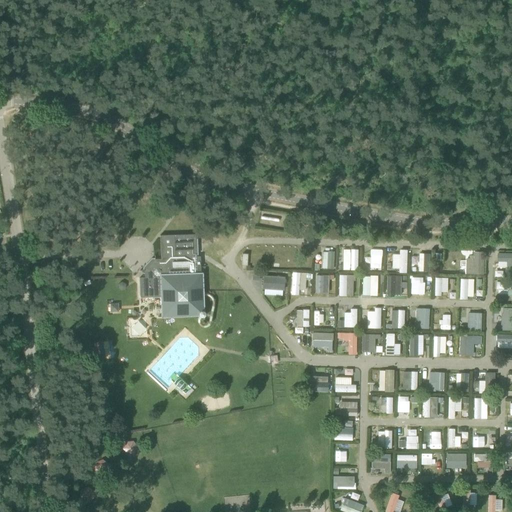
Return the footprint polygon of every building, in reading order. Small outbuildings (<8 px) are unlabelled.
[(145,277),(139,278),(140,297),(162,296),(163,316),(200,314),(200,315),(201,317),(204,317),(206,315),(206,312),(204,311),(203,311),(201,274),(202,274),(200,256),(197,256),(197,253),(194,253),(193,238),(196,238),(196,234),(160,235),(161,259),(155,259),(144,270),(145,277)] [(358,269),(358,249),(343,248),(343,269),(358,269)] [(369,267),(381,268),(382,249),(370,249),(369,267)] [(392,267),(398,268),(398,272),(407,272),(407,249),(400,249),(399,254),(392,254),(392,267)] [(321,268),(334,269),(335,251),(322,251),(321,268)] [(467,255),(466,273),(483,274),(484,251),(474,251),(474,256),(467,255)] [(418,252),(418,270),(430,271),(431,253),(418,252)] [(511,253),(497,253),(497,262),(507,262),(507,278),(511,277),(511,253)] [(316,274),(315,292),(329,292),(329,275),(316,274)] [(338,295),(354,295),(354,274),(338,274),(338,295)] [(284,295),(285,276),(264,275),(264,294),(284,295)] [(378,295),(378,276),(362,275),(361,295),(378,295)] [(385,275),(386,296),(401,296),(401,275),(385,275)] [(424,294),(424,277),(411,276),(410,294),(424,294)] [(448,291),(448,277),(434,277),(434,295),(441,295),(441,290),(448,291)] [(467,299),(467,295),(474,296),(474,278),(459,278),(459,299),(467,299)] [(374,311),(367,311),(367,328),(381,328),(381,307),(374,307),(374,311)] [(344,326),(357,326),(357,308),(350,308),(350,312),(344,312),(344,326)] [(415,308),(415,328),(429,328),(430,308),(415,308)] [(502,330),(511,330),(511,308),(503,308),(503,314),(501,314),(501,324),(502,324),(502,330)] [(309,326),(310,309),(296,309),(296,326),(309,326)] [(391,327),(404,327),(405,310),(392,310),(391,327)] [(482,331),(482,312),(468,312),(467,330),(482,331)] [(440,314),(440,329),(450,329),(450,314),(440,314)] [(326,320),(326,315),(314,315),(314,326),(333,326),(333,320),(326,320)] [(141,321),(133,325),(138,334),(146,330),(141,321)] [(313,346),(328,347),(328,350),(333,351),(334,332),(313,331),(313,346)] [(357,354),(357,332),(337,332),(337,339),(349,339),(349,354),(357,354)] [(362,333),(362,351),(381,352),(381,334),(362,333)] [(385,354),(401,354),(400,344),(394,344),(394,333),(385,333),(385,354)] [(496,347),(511,347),(511,333),(497,333),(496,347)] [(423,335),(410,335),(409,355),(418,355),(419,341),(423,341),(423,335)] [(459,354),(473,354),(474,344),(481,344),(482,336),(459,335),(459,354)] [(446,336),(433,336),(432,356),(440,356),(440,352),(446,352),(446,336)] [(379,390),(394,391),(394,369),(379,369),(379,390)] [(403,371),(402,389),(417,389),(418,371),(403,371)] [(444,390),(444,371),(430,371),(429,390),(444,390)] [(469,392),(469,372),(456,372),(456,392),(469,392)] [(496,384),(496,372),(486,372),(485,384),(496,384)] [(312,390),(329,391),(329,376),(313,375),(312,390)] [(357,392),(357,384),(351,384),(351,377),(334,376),(334,391),(357,392)] [(380,413),(393,413),(393,396),(380,396),(380,413)] [(397,396),(397,412),(408,412),(409,396),(397,396)] [(442,397),(423,397),(423,416),(442,417),(442,397)] [(488,418),(487,397),(473,398),(474,418),(488,418)] [(451,411),(461,410),(461,399),(451,400),(451,411)] [(358,415),(357,401),(337,401),(337,416),(358,415)] [(341,434),(334,434),(334,439),(352,440),(353,427),(342,427),(341,434)] [(450,428),(448,445),(459,447),(460,436),(455,435),(455,428),(450,428)] [(392,430),(378,430),(378,447),(392,447),(392,430)] [(483,434),(483,446),(494,447),(495,434),(483,434)] [(418,436),(405,436),(405,448),(418,448),(418,436)] [(442,446),(442,437),(426,436),(426,445),(442,446)] [(128,456),(133,455),(133,453),(134,453),(137,446),(133,441),(126,442),(123,448),(127,453),(128,452),(128,456)] [(441,467),(441,452),(421,453),(421,467),(441,467)] [(445,467),(466,467),(466,453),(445,452),(445,467)] [(349,453),(336,453),(335,464),(348,464),(349,453)] [(478,453),(478,467),(494,467),(494,453),(478,453)] [(395,467),(416,468),(416,455),(396,454),(395,467)] [(101,473),(106,471),(108,470),(110,470),(110,465),(108,465),(108,463),(103,460),(97,462),(96,469),(101,473)] [(96,496),(96,494),(96,491),(94,491),(94,490),(88,487),(82,490),(82,497),(87,501),(93,498),(92,496),(96,496)] [(392,511),(400,511),(404,500),(398,498),(399,495),(391,492),(385,509),(392,511)] [(449,494),(443,495),(445,506),(451,504),(449,494)] [(487,494),(487,511),(495,511),(496,509),(502,509),(502,498),(496,498),(496,494),(487,494)] [(339,509),(347,511),(361,511),(365,504),(344,497),(339,509)]
